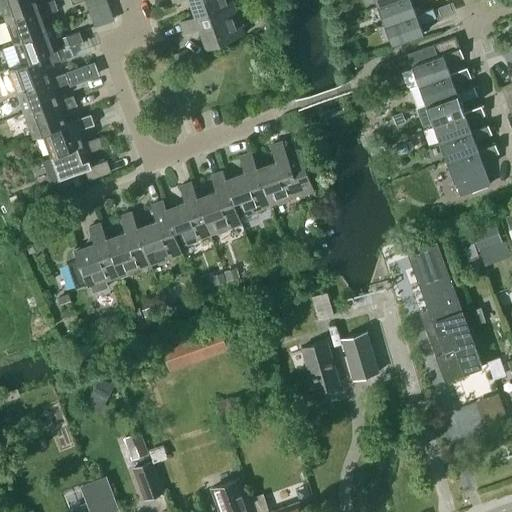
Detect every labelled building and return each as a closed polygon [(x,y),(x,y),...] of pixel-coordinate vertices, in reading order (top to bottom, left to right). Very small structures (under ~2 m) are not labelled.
[(0,0),(0,1),(6,17),(37,6),(35,0),(0,0)] [(6,17),(14,40),(45,28),(41,15),(58,9),(55,0),(53,0),(37,6),(6,17)] [(115,0),(94,0),(101,24),(120,18),(115,0)] [(231,0),(173,0),(173,1),(176,0),(190,0),(195,15),(196,15),(232,2),(231,0)] [(391,0),(377,5),(384,24),(416,12),(412,2),(418,0),(391,0)] [(196,15),(195,15),(180,20),(185,32),(200,27),(207,47),(243,34),(232,2),(196,15)] [(432,6),(416,12),(384,24),(392,44),(423,32),(419,22),(436,15),(432,6)] [(53,50),(45,28),(14,40),(22,62),(22,63),(54,52),(53,50)] [(69,45),(82,40),(79,31),(66,35),(69,45)] [(411,64),(419,84),(450,72),(446,62),(463,56),(455,35),(408,53),(412,64),(411,64)] [(57,49),(53,50),(54,52),(22,63),(22,62),(9,67),(10,69),(0,72),(0,79),(5,94),(17,90),(48,78),(44,65),(60,59),(57,49)] [(177,66),(192,61),(188,49),(173,54),(177,66)] [(511,65),(507,67),(511,80),(511,81),(501,86),(511,114),(511,113),(511,65)] [(457,92),(457,91),(453,81),(470,75),(466,66),(450,72),(419,84),(410,87),(418,106),(457,92)] [(17,90),(25,112),(57,101),(56,100),(52,87),(68,81),(65,72),(48,78),(17,90)] [(425,125),(433,122),(464,111),(464,110),(460,101),(477,94),(473,85),(457,91),(457,92),(418,106),(425,125)] [(368,100),(366,93),(358,95),(360,103),(368,100)] [(73,94),(56,100),(57,101),(25,112),(34,135),(43,132),(43,131),(65,123),(60,110),(76,104),(73,94)] [(481,104),(464,110),(464,111),(433,122),(440,142),(471,130),(471,129),(467,120),(484,114),(481,104)] [(402,112),(393,115),(397,124),(406,121),(402,112)] [(43,131),(43,132),(51,154),(82,143),(82,142),(77,129),(94,123),(90,114),(65,123),(43,131)] [(440,142),(447,161),(478,149),(478,148),(474,139),(491,133),(488,123),(471,129),(471,130),(440,142)] [(99,136),(82,142),(82,143),(51,154),(52,157),(43,160),(51,180),(84,168),(89,179),(111,171),(107,159),(90,165),(86,152),(102,146),(99,136)] [(276,160),(257,167),(256,167),(269,203),(300,193),(301,195),(314,190),(299,147),(287,152),(283,140),(270,145),(276,160)] [(397,146),(400,156),(410,152),(407,142),(397,146)] [(491,183),(485,169),(481,158),(498,152),(495,142),(478,148),(478,149),(447,161),(460,195),(491,183)] [(256,167),(257,167),(251,151),(239,156),(244,171),(226,178),(225,178),(238,215),(239,214),(242,222),(260,215),(257,208),(269,203),(256,167)] [(216,190),(197,196),(197,197),(210,233),(242,222),(239,214),(238,215),(225,178),(226,178),(223,170),(210,174),(216,190)] [(197,197),(197,196),(192,181),(179,186),(185,201),(166,208),(179,244),(210,233),(197,197)] [(182,252),(179,244),(166,208),(163,200),(151,204),(156,219),(138,226),(137,226),(150,263),(182,252)] [(119,274),(150,263),(137,226),(138,226),(132,211),(120,215),(125,231),(107,237),(106,237),(119,274)] [(480,249),(503,241),(496,221),(473,229),(480,249)] [(106,237),(107,237),(101,222),(89,226),(94,242),(74,249),(78,260),(68,263),(76,286),(86,282),(87,285),(119,274),(106,237)] [(20,232),(30,253),(41,247),(30,226),(20,232)] [(479,255),(472,235),(450,243),(458,263),(479,255)] [(481,364),(445,267),(435,240),(408,251),(428,306),(419,309),(436,355),(440,353),(448,376),(481,364)] [(288,254),(285,245),(277,248),(281,257),(288,254)] [(235,267),(225,271),(228,279),(238,275),(235,267)] [(223,271),(212,275),(215,284),(226,280),(223,271)] [(333,314),(326,291),(301,299),(308,322),(333,314)] [(142,309),(145,316),(153,313),(150,306),(142,309)] [(218,325),(115,362),(122,380),(224,343),(218,325)] [(353,378),(379,371),(367,331),(342,338),(353,378)] [(315,390),(339,382),(326,339),(302,346),(315,390)] [(91,391),(107,400),(115,384),(99,376),(91,391)] [(489,419),(511,411),(511,410),(504,388),(481,396),(489,419)] [(240,395),(218,402),(222,415),(244,408),(240,395)] [(260,428),(270,424),(267,416),(257,419),(260,428)] [(124,437),(132,459),(148,453),(140,431),(124,437)] [(164,444),(150,448),(153,461),(167,456),(164,444)] [(153,460),(131,468),(143,499),(164,491),(153,460)] [(109,511),(119,508),(107,475),(89,482),(100,511),(109,511)] [(250,511),(238,480),(213,489),(221,511),(250,511)] [(301,511),(298,502),(271,511),(268,511),(262,495),(249,499),(253,511),(301,511)]
